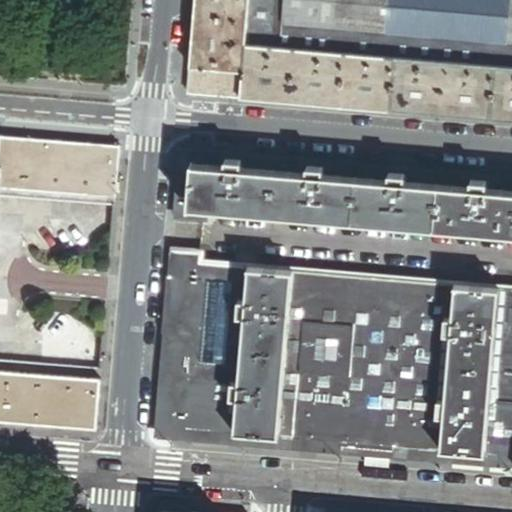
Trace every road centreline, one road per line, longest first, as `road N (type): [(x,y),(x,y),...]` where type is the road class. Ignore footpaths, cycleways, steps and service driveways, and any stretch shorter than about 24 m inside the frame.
road 1 (residential): [(511,150),(154,119)]
road 2 (residential): [(154,119),(124,470)]
road 3 (secondary): [(511,502),(291,483)]
road 4 (secondary): [(291,483),(124,470)]
road 5 (residential): [(154,119),(0,106)]
road 6 (secondary): [(124,470),(0,459)]
